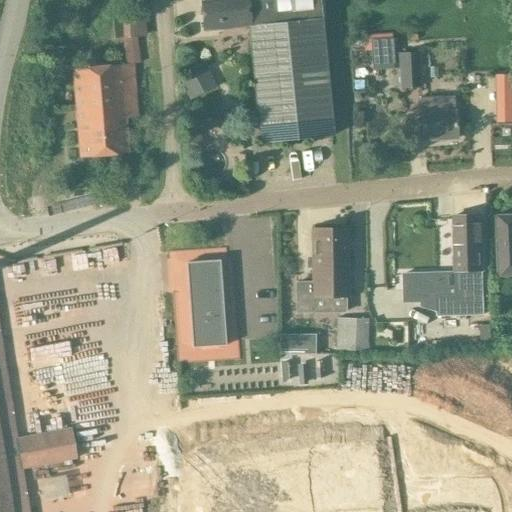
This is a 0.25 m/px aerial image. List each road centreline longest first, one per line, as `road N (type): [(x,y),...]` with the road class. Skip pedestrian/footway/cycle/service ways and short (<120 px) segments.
road 1 (residential): [(134,216),(511,176)]
road 2 (unclassified): [(0,233),(134,216)]
